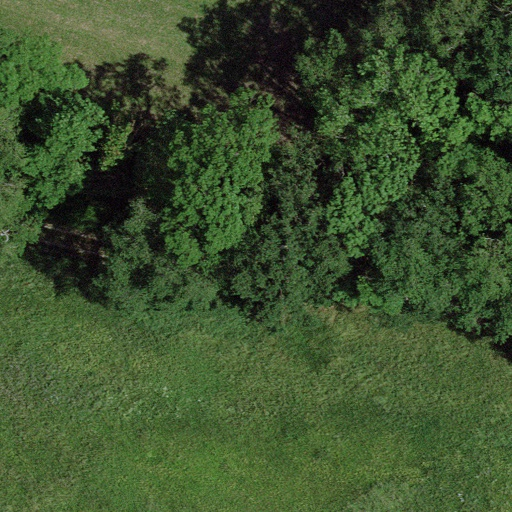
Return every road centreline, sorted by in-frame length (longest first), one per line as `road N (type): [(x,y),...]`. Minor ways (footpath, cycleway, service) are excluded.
road 1 (track): [(359,271),(179,255),(0,209)]
road 2 (track): [(511,301),(359,271),(323,218),(296,142)]
